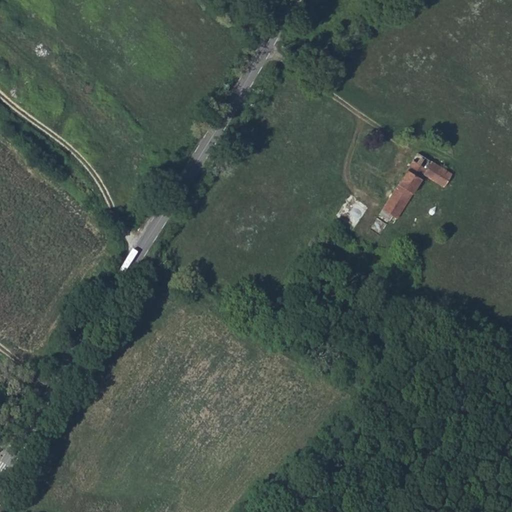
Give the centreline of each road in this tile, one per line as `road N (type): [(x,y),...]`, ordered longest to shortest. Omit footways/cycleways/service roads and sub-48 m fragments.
road 1 (unclassified): [(295,0),(0,469)]
road 2 (track): [(137,253),(101,179),(0,92)]
